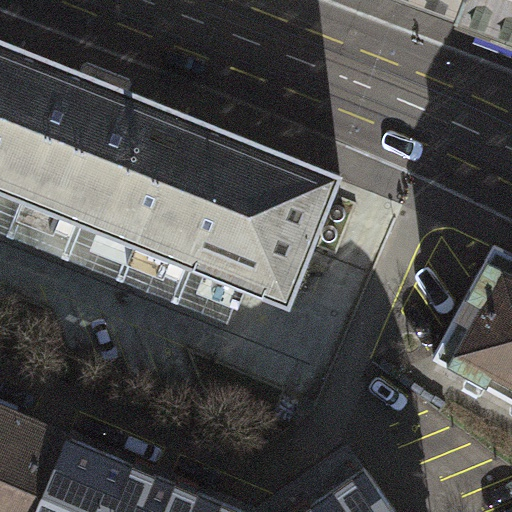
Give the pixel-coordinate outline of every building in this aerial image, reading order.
[(412,0),(457,17),(463,0),(412,0)] [(511,0),(463,0),(457,17),(511,37),(511,0)] [(0,189),(30,201),(24,216),(71,235),(77,221),(139,245),(133,260),(180,279),(186,264),(290,305),(334,193),(342,174),(128,89),(132,80),(86,61),(82,71),(59,62),(0,38),(0,189)] [(511,257),(491,246),(434,353),(511,395),(511,257)] [(0,511),(38,511),(79,419),(0,385),(0,511)] [(38,511),(250,511),(258,495),(79,419),(38,511)] [(419,511),(375,447),(288,508),(258,495),(250,511),(419,511)]
